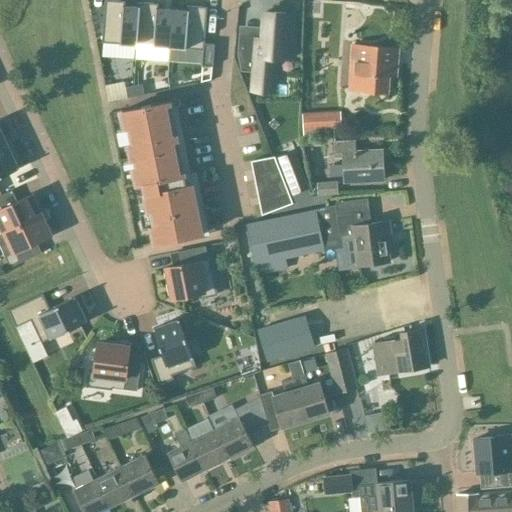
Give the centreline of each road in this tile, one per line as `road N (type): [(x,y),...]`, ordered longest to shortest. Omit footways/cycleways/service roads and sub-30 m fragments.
road 1 (residential): [(444,436),(451,413),(415,127),(425,0)]
road 2 (residential): [(0,59),(115,306)]
road 3 (residential): [(202,511),(331,452),(444,436)]
road 4 (residential): [(243,216),(216,89),(227,0)]
